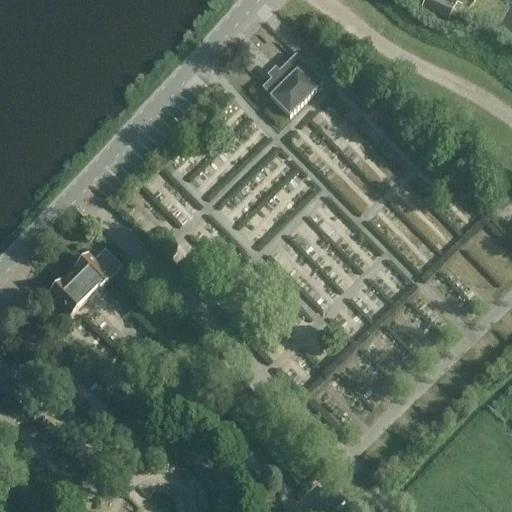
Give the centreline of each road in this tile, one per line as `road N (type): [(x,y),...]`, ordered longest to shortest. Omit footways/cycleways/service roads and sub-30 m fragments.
road 1 (unclassified): [(0,270),(251,0)]
road 2 (unclassified): [(511,122),(389,54),(319,0)]
